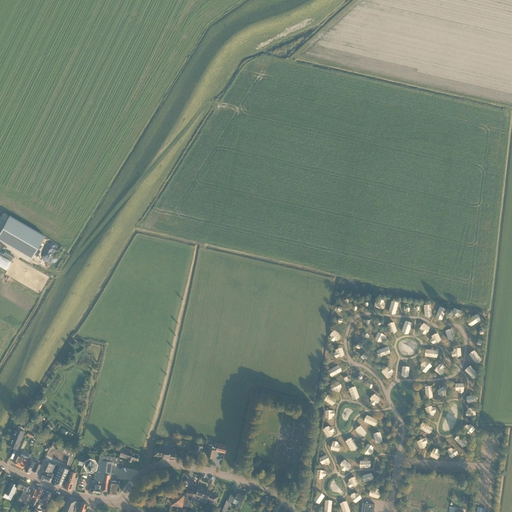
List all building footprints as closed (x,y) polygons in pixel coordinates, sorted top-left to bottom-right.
[(10,215),(0,231),(0,238),(32,257),(44,235),(10,215)] [(12,259),(14,255),(6,250),(3,254),(12,259)] [(0,265),(7,269),(12,260),(0,254),(0,265)] [(337,308),(335,313),(346,316),(347,310),(337,308)] [(47,425),(44,428),(49,432),(54,426),(49,422),(47,425)] [(9,444),(17,448),(18,445),(25,430),(24,430),(25,428),(18,425),(17,427),(16,427),(9,444)] [(27,434),(33,437),(35,432),(36,432),(37,431),(30,427),(27,434)] [(194,451),(201,453),(203,445),(203,441),(199,440),(198,444),(196,443),(194,451)] [(214,442),(213,445),(209,444),(208,448),(207,451),(207,452),(206,456),(213,457),(215,450),(225,452),(226,445),(214,442)] [(64,453),(67,445),(66,446),(60,443),(57,449),(64,453)] [(154,455),(163,455),(163,448),(160,448),(160,444),(158,444),(158,448),(154,448),(154,455)] [(119,455),(128,458),(128,459),(132,460),(132,459),(134,460),(135,459),(137,459),(139,454),(131,451),(131,450),(122,447),(119,455)] [(23,468),(25,463),(24,462),(20,460),(22,457),(18,454),(16,458),(16,459),(15,461),(16,461),(15,464),(23,468)] [(119,462),(119,455),(119,457),(99,454),(97,473),(94,473),(93,480),(94,480),(95,480),(99,481),(99,483),(102,484),(101,489),(108,490),(108,493),(118,494),(120,481),(110,480),(112,465),(112,461),(119,462)] [(28,463),(25,470),(29,472),(30,471),(31,469),(34,470),(33,471),(37,472),(40,464),(34,461),(29,459),(27,463),(28,463)] [(86,463),(86,464),(88,466),(88,467),(91,468),(91,467),(94,466),(95,463),(95,462),(94,460),(93,460),(91,459),(90,459),(88,460),(87,461),(86,463)] [(53,469),(57,471),(59,465),(55,463),(55,464),(48,461),(45,465),(44,465),(39,477),(44,479),(50,482),(53,473),(51,472),(53,469)] [(59,465),(57,471),(52,482),(61,486),(63,481),(65,482),(70,469),(59,465)] [(64,487),(71,489),(76,472),(70,470),(68,480),(66,480),(64,487)] [(359,474),(353,511),(362,511),(367,475),(359,474)] [(17,485),(11,483),(10,482),(5,492),(12,495),(16,487),(19,488),(19,489),(21,489),(22,488),(25,481),(20,478),(17,485)] [(95,480),(94,480),(93,492),(100,493),(101,484),(94,483),(95,480)] [(30,483),(25,481),(22,488),(24,489),(20,498),(25,501),(29,494),(25,493),(26,490),(30,483)] [(200,500),(201,497),(204,487),(198,485),(195,494),(200,496),(199,497),(198,499),(200,500)] [(42,491),(43,489),(38,487),(37,489),(33,488),(30,494),(35,496),(32,504),(35,506),(39,498),(42,491)] [(210,490),(204,487),(201,497),(206,498),(205,500),(205,499),(204,501),(206,502),(207,499),(210,492),(210,490)] [(47,502),(51,492),(46,490),(42,500),(40,499),(39,502),(46,505),(47,502)] [(210,492),(207,499),(210,500),(209,503),(211,503),(212,500),(216,502),(218,495),(210,492)] [(221,511),(225,511),(231,499),(232,499),(234,494),(229,492),(221,511)] [(234,497),(238,499),(235,506),(239,508),(242,501),(242,500),(244,495),(237,492),(234,497)] [(187,505),(188,498),(187,497),(187,496),(184,496),(184,495),(183,494),(173,493),(172,503),(181,504),(187,505)] [(86,507),(88,503),(81,501),(81,502),(67,497),(61,511),(71,511),(73,507),(75,508),(74,511),(76,511),(84,511),(86,507)] [(373,511),(374,503),(364,502),(363,511),(373,511)]
